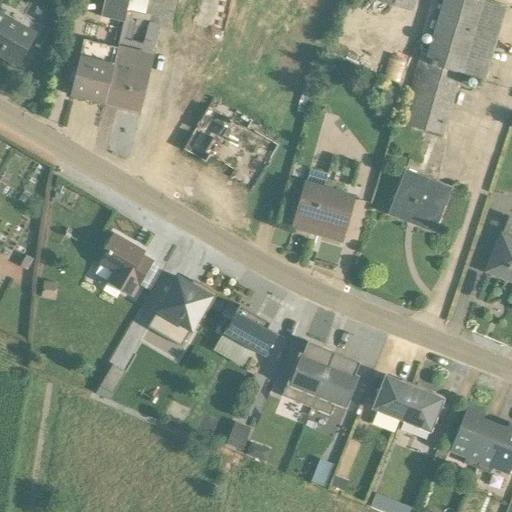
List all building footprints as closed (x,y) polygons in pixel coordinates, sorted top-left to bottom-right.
[(100,17),(121,23),(122,22),(126,0),(102,0),(99,16),(100,17)] [(143,14),(146,0),(127,0),(125,10),(143,14)] [(407,0),(364,0),(404,12),(407,0)] [(476,0),(437,0),(401,122),(442,135),(461,69),(480,75),(501,7),(476,0)] [(0,56),(16,66),(36,33),(0,12),(0,56)] [(69,96),(102,104),(116,47),(82,40),(69,96)] [(116,47),(102,104),(138,113),(152,56),(116,47)] [(211,96),(181,146),(201,159),(206,152),(234,169),(230,176),(249,187),(275,145),(257,133),(261,126),(211,96)] [(303,181),(289,228),(340,243),(354,196),(353,195),(323,187),(327,174),(307,169),(303,181)] [(386,214),(432,232),(450,187),(403,169),(386,214)] [(511,218),(507,216),(501,232),(498,232),(483,272),(511,284),(511,218)] [(104,284),(130,299),(138,285),(148,291),(160,270),(150,264),(151,263),(141,257),(143,252),(112,233),(100,253),(103,255),(98,265),(110,272),(104,284)] [(202,318),(216,294),(199,284),(196,289),(175,277),(146,326),(180,346),(188,332),(190,333),(200,317),(202,318)] [(43,281),(40,298),(54,300),(56,283),(43,281)] [(238,306),(212,350),(240,366),(250,349),(263,356),(276,334),(265,328),(268,323),(238,306)] [(332,352),(306,342),(301,354),(297,353),(282,396),(310,407),(332,352)] [(353,374),(358,362),(332,352),(310,407),(328,414),(332,404),(343,408),(343,407),(357,376),(353,374)] [(113,388),(123,366),(113,362),(103,383),(113,388)] [(399,421),(413,385),(408,383),(407,384),(383,374),(381,380),(370,376),(361,396),(372,400),(369,409),(399,421)] [(439,396),(413,385),(399,421),(428,433),(432,424),(443,429),(451,408),(440,404),(435,415),(432,414),(439,396)] [(461,463),(475,469),(493,424),(473,415),(475,410),(465,406),(447,451),(463,458),(461,463)] [(506,475),(511,460),(511,431),(493,424),(475,469),(486,473),(489,468),(506,475)] [(370,508),(387,511),(409,511),(412,501),(374,492),(370,508)]
